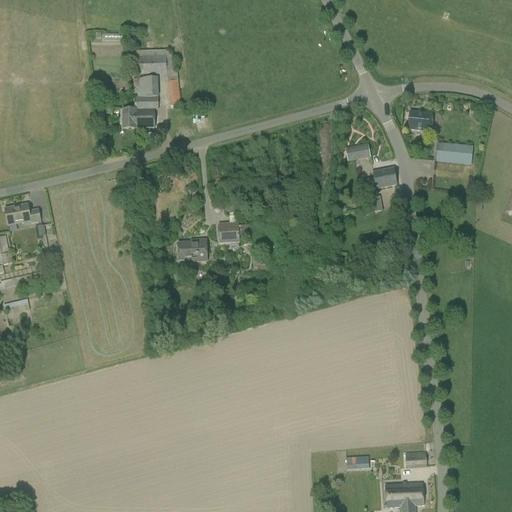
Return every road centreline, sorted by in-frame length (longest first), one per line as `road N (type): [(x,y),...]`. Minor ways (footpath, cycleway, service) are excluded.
road 1 (unclassified): [(442,511),(409,188),(372,96)]
road 2 (unclassified): [(0,192),(372,96)]
road 3 (unclassified): [(511,111),(467,89),(428,85),(372,96)]
